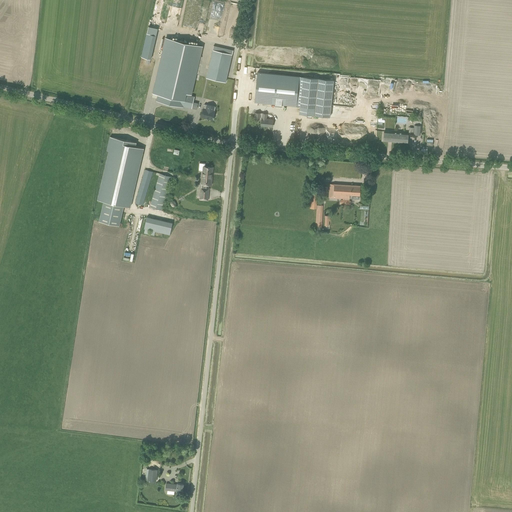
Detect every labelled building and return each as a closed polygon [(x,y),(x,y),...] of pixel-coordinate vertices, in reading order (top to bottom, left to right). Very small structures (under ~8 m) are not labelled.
[(141,56),(151,59),(158,30),(148,28),(141,56)] [(166,38),(153,93),(158,94),(157,97),(156,100),(183,106),(192,108),(194,97),(191,96),(202,46),(166,38)] [(214,45),(206,77),(226,82),(233,50),(214,45)] [(296,106),(300,76),(257,72),(254,102),(275,104),(275,105),(281,106),(282,106),(282,105),(296,106)] [(334,80),(300,76),(296,106),(300,106),(299,114),(330,117),(334,80)] [(216,107),(212,106),(204,104),(201,117),(213,119),(215,111),(216,107)] [(255,113),(254,119),(260,120),(260,118),(262,119),(261,125),(272,127),(273,120),(266,119),(266,114),(255,113)] [(396,124),(407,124),(407,116),(396,116),(396,124)] [(413,134),(420,135),(421,125),(414,124),(413,134)] [(364,138),(375,139),(375,130),(369,130),(369,136),(365,135),(364,138)] [(408,142),(408,134),(384,132),(383,141),(408,142)] [(130,207),(144,148),(136,146),(136,143),(110,136),(106,150),(108,151),(97,200),(103,201),(99,221),(119,226),(124,206),(130,207)] [(207,184),(211,185),(212,167),(205,167),(205,163),(199,163),(199,168),(199,170),(203,171),(203,172),(200,199),(207,200),(208,189),(206,189),(207,184)] [(144,205),(154,172),(145,169),(135,203),(144,205)] [(160,173),(150,207),(162,211),(171,177),(160,173)] [(360,186),(330,184),(330,189),(329,197),(342,198),(342,200),(340,199),(340,204),(342,204),(342,209),(346,210),(346,204),(351,205),(351,200),(351,194),(360,195),(360,191),(360,186)] [(317,190),(310,190),(309,209),(316,209),(315,228),(315,232),(319,232),(319,228),(322,228),(323,205),(317,205),(317,190)] [(150,231),(150,234),(154,235),(155,232),(170,235),(172,223),(173,223),(147,217),(144,229),(145,229),(144,233),(149,234),(149,230),(150,231)] [(156,481),(157,469),(149,468),(147,480),(156,481)] [(165,489),(182,492),(183,484),(177,483),(177,485),(166,483),(165,489)]
